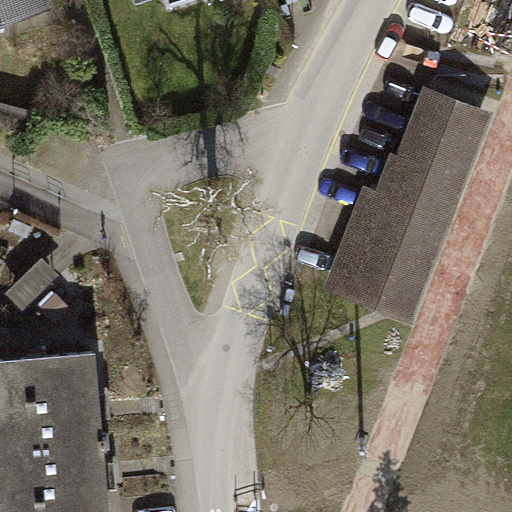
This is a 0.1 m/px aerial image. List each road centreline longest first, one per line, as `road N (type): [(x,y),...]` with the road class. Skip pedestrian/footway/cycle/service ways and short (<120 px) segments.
road 1 (residential): [(373,0),(320,100),(227,370),(220,402),(229,511)]
road 2 (residential): [(0,184),(129,242),(150,236)]
